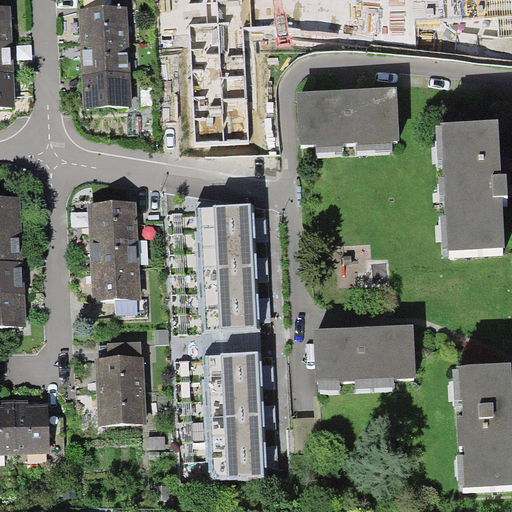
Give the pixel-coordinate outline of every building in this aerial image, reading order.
[(248,0),(174,0),(182,147),(256,143),(253,84),(248,0)] [(291,0),(292,14),(394,9),(394,3),(394,0),(291,0)] [(0,109),(17,108),(16,85),(15,68),(13,35),(11,6),(0,6),(0,109)] [(82,115),(131,112),(125,9),(76,12),(78,37),(79,55),(81,87),(82,115)] [(298,149),(399,144),(397,90),(349,93),(295,95),(298,149)] [(446,254),(506,251),(503,202),(507,202),(507,191),(506,181),(500,181),(498,126),(440,129),(446,254)] [(0,329),(29,328),(28,304),(26,273),(24,255),(22,225),(21,200),(0,201),(0,329)] [(94,303),(144,301),(139,203),(89,205),(91,232),(91,249),(93,279),(94,303)] [(201,336),(268,332),(267,317),(266,304),(265,276),(264,265),(262,209),(166,214),(171,324),(200,323),(201,336)] [(364,332),(314,334),(317,384),(417,379),(414,329),(364,332)] [(277,452),(276,447),(266,448),(265,430),(274,430),(274,425),(274,412),(273,408),(264,409),(263,391),(273,390),(273,384),(272,372),(272,367),(263,367),(262,358),(177,361),(182,483),(212,482),(267,480),(267,468),(277,468),(277,465),(277,452)] [(98,427),(146,426),(144,361),(97,362),(97,387),(98,403),(98,427)] [(466,492),(511,489),(511,387),(511,369),(460,371),(462,420),(458,420),(459,449),(464,449),(466,492)] [(55,464),(71,464),(69,417),(52,417),(52,407),(23,408),(6,408),(0,408),(0,459),(55,458),(55,464)]
